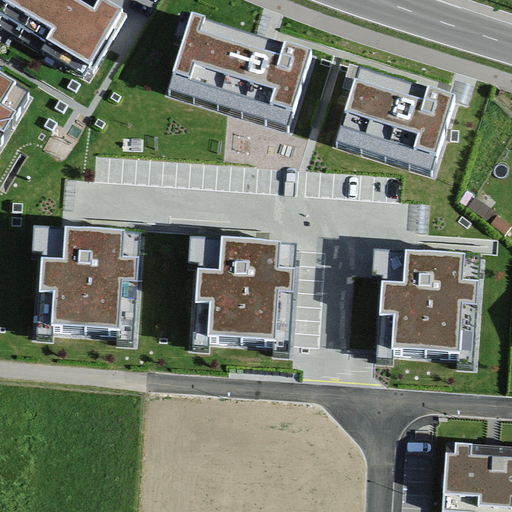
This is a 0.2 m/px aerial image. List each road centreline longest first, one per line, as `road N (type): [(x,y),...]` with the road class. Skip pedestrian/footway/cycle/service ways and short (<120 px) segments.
road 1 (residential): [(385,400),(0,367)]
road 2 (primary): [(381,0),(511,44)]
road 3 (residential): [(511,408),(385,400)]
